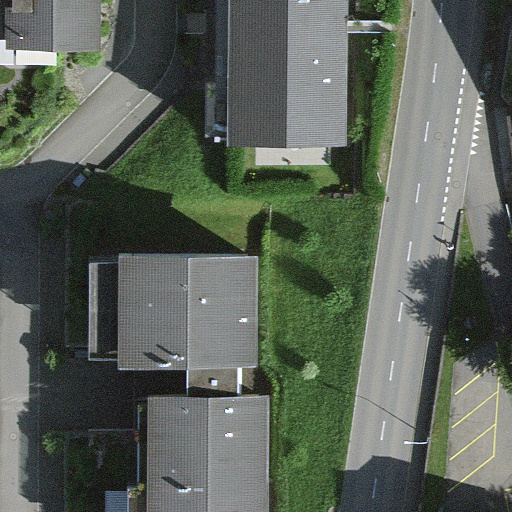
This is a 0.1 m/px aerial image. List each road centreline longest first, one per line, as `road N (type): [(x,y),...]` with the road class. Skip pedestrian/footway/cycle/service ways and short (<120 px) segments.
road 1 (tertiary): [(370,511),(441,0)]
road 2 (residential): [(0,212),(9,260),(7,511)]
road 3 (residential): [(0,201),(139,78),(148,0)]
